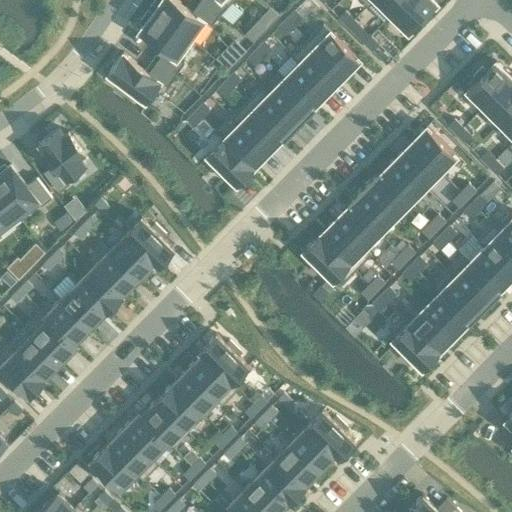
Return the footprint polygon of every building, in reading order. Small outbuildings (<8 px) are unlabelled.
[(154,0),(150,6),(154,9),(153,11),(190,37),(204,18),(211,24),(219,13),(203,0),(199,0),(192,10),(178,0),(154,0)] [(203,0),(219,13),(231,0),(203,0)] [(372,0),(368,5),(369,5),(374,0),(377,0),(391,14),(404,0),(372,0)] [(435,0),(404,0),(391,14),(408,31),(417,21),(421,25),(431,15),(427,11),(437,2),(435,0)] [(144,23),(139,30),(164,48),(156,59),(176,73),(184,62),(176,56),(190,37),(153,11),(152,12),(148,9),(140,20),(144,23)] [(286,18),(293,25),(302,16),(295,9),(286,18)] [(347,26),(354,18),(346,10),(339,17),(347,26)] [(278,26),(285,33),(293,25),(286,18),(278,26)] [(356,34),(363,27),(354,18),(347,26),(356,34)] [(323,23),(307,39),(343,74),(359,58),(323,23)] [(363,42),(372,50),(379,43),(371,35),(363,42)] [(307,39),(291,55),(298,61),(299,61),(328,89),(343,74),(307,39)] [(256,48),(263,55),(272,47),(264,40),(256,48)] [(247,57),(255,64),(263,55),(256,48),(247,57)] [(109,71),(108,72),(120,80),(116,84),(130,95),(134,91),(149,102),(163,82),(167,85),(176,73),(156,59),(148,70),(123,52),(123,53),(122,52),(109,71)] [(476,79),(463,92),(480,109),(511,76),(495,60),(486,69),(482,66),(472,76),(476,79)] [(285,75),(284,76),(313,105),(314,104),(328,89),(299,61),(298,61),(285,75)] [(226,79),(233,86),(241,78),(234,71),(226,79)] [(266,87),(265,88),(300,122),(316,106),(314,104),(313,105),(284,76),(285,75),(281,72),(266,87)] [(511,76),(480,109),(481,110),(485,106),(499,121),(496,124),(497,125),(511,109),(511,76)] [(217,88),(224,95),(233,86),(226,79),(217,88)] [(263,84),(247,100),(282,135),(282,136),(284,138),(300,122),(265,88),(266,87),(263,84)] [(247,100),(230,116),(237,123),(238,122),(267,151),(282,136),(282,135),(247,100)] [(195,110),(202,117),(211,108),(204,101),(195,110)] [(511,109),(497,125),(511,140),(509,144),(511,141),(511,109)] [(187,118),(194,125),(202,117),(195,110),(187,118)] [(455,118),(448,125),(456,133),(463,126),(455,118)] [(237,123),(223,137),(252,166),(267,151),(238,122),(237,123)] [(427,125),(411,141),(440,170),(439,171),(442,174),(443,173),(459,157),(427,125)] [(43,139),(39,142),(54,163),(44,171),(59,191),(70,183),(66,177),(86,161),(80,154),(84,151),(81,147),(82,146),(81,145),(80,146),(73,136),(74,135),(73,134),(72,135),(68,130),(65,133),(59,126),(55,130),(54,129),(53,129),(54,131),(44,138),(43,137),(42,138),(43,139)] [(463,126),(456,133),(465,142),(472,135),(463,126)] [(223,137),(207,153),(216,163),(213,167),(223,177),(226,173),(236,182),(237,181),(237,182),(252,166),(223,137)] [(411,141),(396,156),(424,185),(425,184),(439,171),(440,170),(411,141)] [(487,150),(480,157),(489,165),(496,158),(487,150)] [(381,171),(380,172),(413,204),(429,188),(425,184),(424,185),(396,156),(381,171)] [(496,158),(489,165),(497,174),(504,167),(496,158)] [(0,190),(17,214),(37,199),(41,204),(52,196),(37,176),(26,184),(11,164),(6,167),(4,164),(0,167),(0,190)] [(379,169),(363,185),(394,216),(393,217),(397,220),(413,204),(380,172),(381,171),(379,169)] [(469,182),(460,190),(468,197),(476,189),(469,182)] [(363,185),(347,201),(349,203),(350,202),(379,231),(393,217),(394,216),(363,185)] [(0,235),(2,234),(0,231),(0,226),(17,214),(0,190),(0,235)] [(460,190),(452,199),(459,206),(468,197),(460,190)] [(480,193),(472,202),(479,209),(487,200),(480,193)] [(100,196),(95,202),(103,210),(109,205),(100,196)] [(349,203),(335,218),(364,247),(365,246),(379,231),(350,202),(349,203)] [(472,202),(463,210),(471,217),(479,209),(472,202)] [(511,210),(497,225),(496,226),(511,241),(511,210)] [(438,213),(430,221),(437,228),(445,220),(438,213)] [(91,214),(83,222),(89,228),(97,220),(91,214)] [(142,215),(125,232),(154,261),(154,262),(156,264),(174,247),(163,237),(167,233),(155,222),(152,225),(142,215)] [(335,218),(319,233),(355,269),(371,252),(365,246),(364,247),(335,218)] [(430,221),(422,229),(429,237),(437,228),(430,221)] [(83,222),(75,231),(80,236),(89,228),(83,222)] [(478,238),(477,239),(484,245),(485,245),(511,271),(511,241),(496,226),(497,225),(494,222),(493,222),(478,238)] [(450,224),(441,232),(449,239),(457,231),(450,224)] [(125,232),(109,248),(138,277),(154,262),(154,261),(125,232)] [(441,232),(433,241),(440,248),(449,239),(441,232)] [(304,249),(313,259),(309,262),(319,272),(323,269),(339,285),(355,269),(319,233),(304,248),(304,249)] [(408,243),(400,252),(407,259),(415,250),(408,243)] [(470,259),(469,260),(498,289),(499,288),(511,274),(511,271),(485,245),(484,245),(470,259)] [(59,247),(51,255),(57,260),(65,252),(59,247)] [(109,248),(93,264),(122,293),(138,277),(109,248)] [(400,252),(391,260),(398,267),(407,259),(400,252)] [(51,255),(43,263),(48,269),(57,260),(51,255)] [(420,255),(411,263),(418,270),(427,262),(420,255)] [(466,257),(451,272),(485,306),(500,291),(501,290),(499,288),(498,289),(469,260),(470,259),(467,256),(466,257)] [(411,263),(403,272),(410,279),(418,270),(411,263)] [(93,264),(77,280),(106,309),(122,293),(93,264)] [(67,271),(51,287),(61,297),(90,326),(106,309),(77,280),(67,271)] [(436,287),(435,288),(438,291),(439,291),(468,319),(467,320),(469,322),(470,321),(485,306),(451,272),(436,287)] [(378,274),(369,282),(376,289),(385,281),(378,274)] [(27,279),(19,287),(25,293),(33,285),(27,279)] [(369,282),(361,291),(368,298),(376,289),(369,282)] [(389,285),(381,294),(388,301),(396,292),(389,285)] [(19,287),(11,296),(16,301),(25,293),(19,287)] [(438,291),(424,306),(453,335),(467,320),(468,319),(439,291),(438,291)] [(381,294),(372,302),(379,309),(388,301),(381,294)] [(45,312),(45,313),(74,342),(75,341),(90,326),(61,297),(45,312)] [(409,321),(438,350),(453,335),(424,306),(409,321)] [(41,308),(24,325),(30,332),(31,331),(61,361),(77,344),(75,341),(74,342),(45,313),(45,312),(41,308)] [(405,318),(389,334),(402,347),(398,351),(408,360),(412,357),(422,366),(422,365),(423,366),(438,350),(437,350),(438,350),(409,321),(406,317),(405,318)] [(23,325),(8,340),(9,340),(16,347),(15,348),(44,377),(61,361),(31,331),(30,332),(24,325),(23,325)] [(200,349),(199,350),(201,352),(202,352),(235,384),(236,383),(252,367),(238,354),(241,350),(230,339),(226,342),(216,332),(200,349)] [(9,340),(0,349),(0,366),(28,394),(44,377),(15,348),(16,347),(9,340)] [(201,352),(187,367),(220,399),(219,400),(222,403),(223,403),(238,387),(239,387),(236,383),(235,384),(202,352),(201,352)] [(187,367),(172,382),(201,411),(200,412),(204,415),(219,400),(220,399),(187,367)] [(172,382),(156,398),(185,428),(200,412),(201,411),(172,382)] [(284,391),(279,397),(287,405),(292,400),(284,391)] [(262,394),(253,402),(259,408),(267,400),(262,394)] [(141,413),(140,414),(167,440),(166,441),(169,444),(170,443),(185,428),(156,398),(141,413)] [(14,400),(9,406),(17,414),(23,408),(14,400)] [(253,402),(245,411),(251,416),(259,408),(253,402)] [(271,404),(263,412),(269,418),(277,410),(271,404)] [(323,407),(306,424),(335,453),(335,454),(337,456),(338,456),(355,439),(344,429),(348,425),(336,414),(333,417),(323,407)] [(138,411),(123,427),(152,456),(153,455),(166,441),(167,440),(140,414),(141,413),(139,411),(138,411)] [(263,412),(255,421),(261,426),(269,418),(263,412)] [(306,424),(291,439),(320,469),(335,454),(335,453),(306,424)] [(231,425),(223,433),(229,439),(237,430),(231,425)] [(123,427),(107,442),(137,471),(136,472),(143,479),(144,478),(159,463),(160,462),(153,455),(152,456),(123,427)] [(223,433),(215,441),(220,447),(229,439),(223,433)] [(240,435),(232,444),(238,449),(246,441),(240,435)] [(291,439),(275,455),(305,484),(320,469),(291,439)] [(107,442),(91,459),(120,488),(136,472),(137,471),(107,442)] [(232,444),(224,452),(229,458),(238,449),(232,444)] [(275,455),(259,471),(289,500),(305,484),(275,455)] [(200,456),(192,465),(197,470),(206,462),(200,456)] [(77,461),(69,469),(80,480),(88,472),(77,461)] [(192,465),(184,473),(189,478),(197,470),(192,465)] [(210,466),(202,475),(207,480),(215,472),(210,466)] [(259,471),(244,486),(270,511),(277,511),(289,500),(259,471)] [(202,475),(193,483),(199,488),(207,480),(202,475)] [(92,477),(83,486),(89,491),(98,483),(92,477)] [(229,502),(228,502),(231,505),(232,504),(239,511),(270,511),(244,486),(229,502)] [(170,487),(161,495),(167,501),(175,493),(170,487)] [(104,489),(99,495),(107,503),(113,498),(104,489)] [(59,490),(36,511),(68,511),(78,503),(77,502),(74,505),(59,490)] [(423,493),(406,510),(408,511),(462,511),(446,496),(436,506),(423,493)] [(161,495),(153,504),(159,509),(167,501),(161,495)] [(179,497),(171,505),(177,511),(185,502),(179,497)] [(87,511),(78,503),(68,511),(87,511)]
